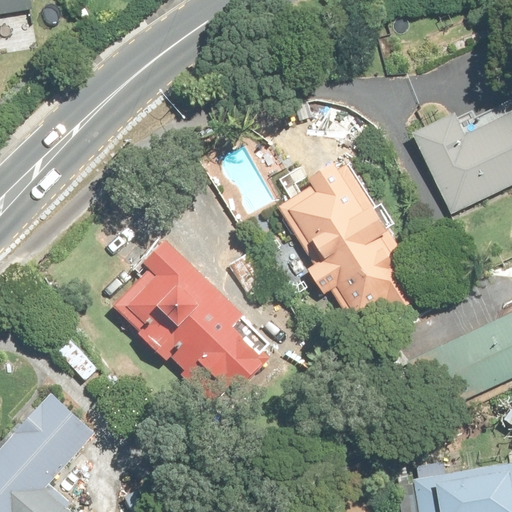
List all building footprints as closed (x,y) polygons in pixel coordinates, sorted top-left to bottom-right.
[(0,0),(0,21),(38,16),(35,0),(0,0)] [(448,136),(405,156),(443,238),(485,220),(511,207),(511,127),(456,153),(448,136)] [(399,315),(379,282),(391,275),(342,185),(318,198),(318,199),(274,225),(309,284),(296,293),(314,318),(325,311),(346,346),(399,315)] [(253,252),(231,266),(253,301),(276,287),(253,252)] [(251,376),(223,348),(232,340),(154,261),(132,282),(137,287),(99,324),(199,426),(244,383),(251,376)] [(511,297),(392,362),(435,443),(511,401),(511,297)] [(0,459),(0,511),(44,511),(39,507),(83,459),(38,418),(0,459)] [(511,511),(511,481),(378,505),(379,511),(511,511)]
